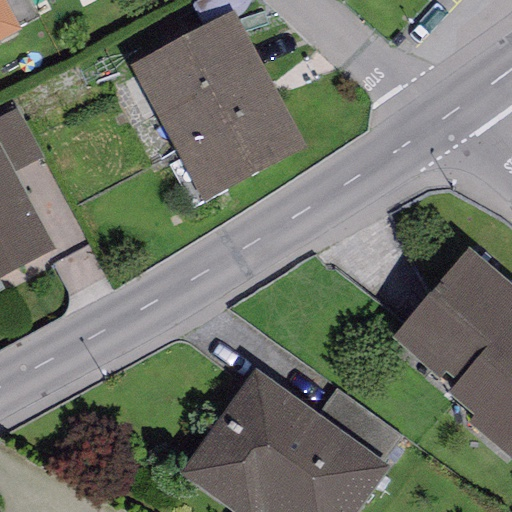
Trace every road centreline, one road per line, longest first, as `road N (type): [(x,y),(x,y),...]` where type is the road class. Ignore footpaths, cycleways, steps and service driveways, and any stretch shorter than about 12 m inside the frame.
road 1 (residential): [(448,122),(0,394)]
road 2 (residential): [(301,0),(448,122)]
